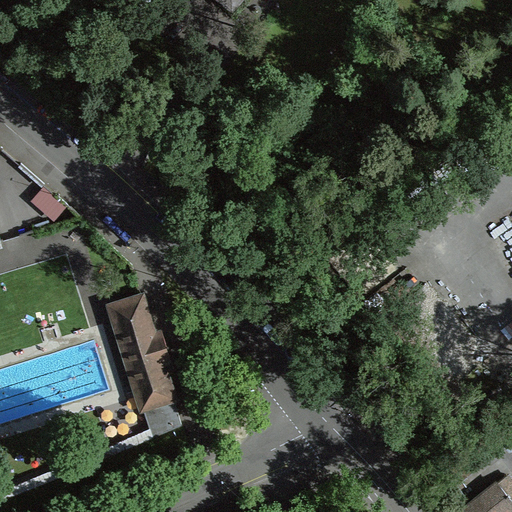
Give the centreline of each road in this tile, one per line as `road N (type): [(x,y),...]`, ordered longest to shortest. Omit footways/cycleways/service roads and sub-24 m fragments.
road 1 (secondary): [(326,422),(131,209),(0,102)]
road 2 (residential): [(326,422),(129,511)]
road 3 (secondary): [(407,511),(326,422)]
